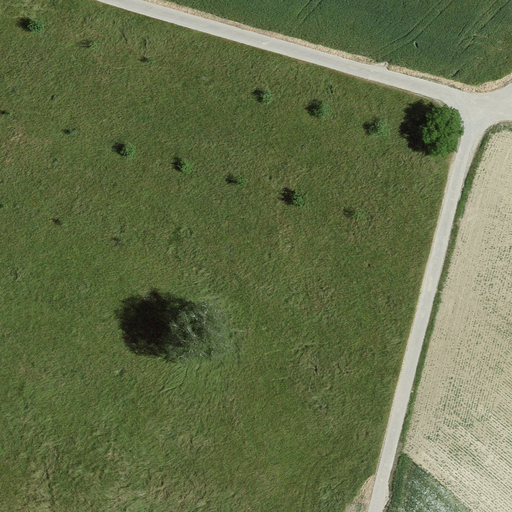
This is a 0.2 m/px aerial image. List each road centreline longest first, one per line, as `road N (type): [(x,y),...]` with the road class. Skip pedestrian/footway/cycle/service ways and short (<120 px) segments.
road 1 (track): [(475,105),(376,511)]
road 2 (track): [(504,112),(128,0)]
